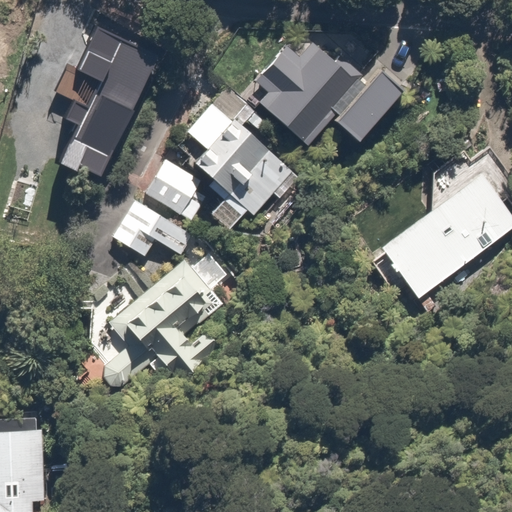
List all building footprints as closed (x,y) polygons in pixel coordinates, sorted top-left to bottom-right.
[(240,88),(295,136),(322,105),(358,137),(405,84),(390,71),(368,95),(304,39),(292,53),(274,38),(256,59),(262,64),(240,88)] [(202,96),(179,125),(189,133),(183,140),(191,147),(184,157),(251,210),(287,163),(202,96)] [(349,161),(325,144),(309,165),(333,183),(349,161)] [(185,205),(202,177),(155,149),(105,232),(138,252),(148,235),(175,251),(198,213),(185,205)] [(472,163),(367,236),(407,294),(511,221),(472,163)] [(191,266),(179,253),(106,319),(118,333),(82,365),(108,394),(145,360),(171,389),(202,362),(183,341),(221,307),(203,287),(227,266),(211,248),(191,266)] [(0,430),(0,511),(47,511),(49,430),(0,430)]
